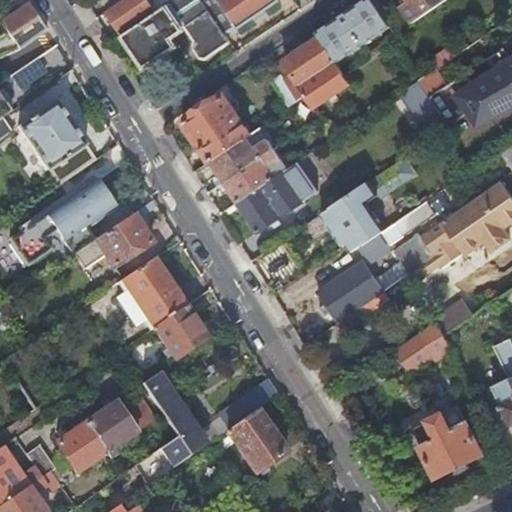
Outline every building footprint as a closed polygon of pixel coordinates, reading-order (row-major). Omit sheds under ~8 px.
[(151,0),(123,0),(107,11),(112,18),(120,31),(154,8),(150,1),(151,0)] [(229,42),(224,33),(201,0),(173,0),(123,35),(122,40),(132,53),(133,52),(144,67),(163,53),(164,54),(175,46),(170,39),(182,29),(181,29),(185,25),(196,42),(195,43),(194,49),(199,57),(205,58),(229,42)] [(276,0),(201,0),(224,33),(234,26),(235,28),(277,0),(276,0)] [(331,21),(316,32),(320,37),(336,60),(337,62),(390,26),(372,0),(363,0),(353,7),(352,6),(345,11),(337,16),(331,20),(331,21)] [(445,0),(408,0),(409,1),(402,6),(413,22),(445,0)] [(34,13),(28,3),(0,22),(6,32),(34,13)] [(333,10),(337,16),(345,11),(341,4),(333,10)] [(107,11),(102,15),(107,21),(112,18),(107,11)] [(34,13),(6,32),(16,48),(45,29),(34,13)] [(320,37),(277,66),(283,75),(288,84),(299,100),(304,96),(312,108),(351,82),(342,70),(337,62),(336,60),(320,37)] [(427,60),(433,69),(435,68),(454,55),(448,46),(427,60)] [(444,119),(449,127),(465,115),(474,129),(511,107),(511,55),(509,57),(502,47),(487,57),(494,68),(472,83),(465,72),(446,85),(441,88),(442,89),(430,97),(444,119)] [(32,77),(60,62),(53,50),(25,64),(32,77)] [(433,69),(418,80),(430,97),(442,89),(441,88),(446,85),(435,68),(433,69)] [(283,75),(272,81),(289,106),(299,100),(288,84),(283,75)] [(430,97),(418,80),(400,91),(433,138),(435,136),(449,127),(444,119),(430,97)] [(182,120),(208,160),(247,135),(250,133),(223,93),(182,120)] [(0,118),(2,118),(10,112),(0,97),(0,118)] [(47,171),(85,145),(55,101),(17,127),(47,171)] [(2,118),(0,118),(0,139),(12,132),(2,118)] [(267,137),(260,126),(250,133),(247,135),(254,146),(267,137)] [(247,135),(208,160),(219,176),(223,182),(274,147),(267,137),(254,146),(247,135)] [(281,158),(274,147),(223,182),(227,188),(236,202),(277,175),(270,165),(281,158)] [(288,168),(281,158),(270,165),(277,175),(288,168)] [(277,175),(236,202),(256,232),(318,191),(298,161),(288,168),(277,175)] [(72,254),(94,239),(87,228),(116,208),(94,175),(73,189),(76,193),(44,214),(8,239),(10,242),(8,243),(9,244),(11,243),(15,250),(13,251),(16,256),(19,255),(23,261),(21,262),(22,263),(24,262),(26,265),(49,249),(42,238),(55,230),(71,254),(72,254)] [(440,220),(462,252),(463,253),(483,239),(491,250),(509,237),(502,226),(503,225),(496,214),(511,203),(511,197),(499,179),(440,220)] [(367,182),(319,214),(343,248),(347,245),(352,253),(383,232),(384,231),(366,204),(377,196),(367,182)] [(42,211),(44,214),(76,193),(73,189),(42,211)] [(440,193),(428,201),(437,215),(449,206),(440,193)] [(428,201),(384,231),(383,232),(393,245),(437,215),(428,201)] [(511,219),(511,203),(496,214),(503,225),(511,219)] [(94,239),(72,254),(83,269),(105,254),(113,266),(151,242),(132,213),(94,239)] [(462,252),(440,220),(419,234),(420,236),(434,255),(419,266),(424,272),(439,262),(442,266),(462,252)] [(403,263),(410,273),(419,266),(434,255),(420,236),(396,253),(403,263)] [(185,305),(154,258),(123,280),(121,281),(152,327),(185,305)] [(363,261),(344,273),(317,291),(325,302),(330,311),(338,323),(383,291),(376,281),(363,261)] [(403,263),(376,281),(383,291),(384,290),(410,273),(403,263)] [(120,280),(116,283),(121,291),(114,296),(135,327),(142,323),(147,330),(152,327),(121,281),(120,280)] [(383,291),(338,323),(334,326),(343,338),(368,320),(365,315),(390,298),(384,290),(383,291)] [(6,300),(0,304),(0,309),(6,319),(14,313),(6,300)] [(324,315),(330,311),(325,302),(318,307),(324,315)] [(459,302),(435,319),(436,321),(443,336),(470,317),(459,302)] [(185,306),(185,305),(152,327),(174,360),(207,339),(185,306)] [(0,312),(0,327),(3,331),(10,326),(0,312)] [(444,357),(452,353),(443,336),(436,321),(395,350),(411,372),(434,357),(444,357)] [(511,342),(510,338),(494,347),(509,377),(492,386),(501,405),(498,406),(501,410),(503,408),(511,423),(511,422),(511,342)] [(19,362),(12,352),(1,360),(8,369),(19,362)] [(206,442),(157,372),(140,383),(175,435),(157,447),(171,467),(206,442)] [(276,394),(269,383),(218,418),(225,429),(255,409),(276,394)] [(24,415),(34,408),(21,389),(10,396),(24,415)] [(83,421),(105,451),(153,418),(136,394),(119,406),(114,399),(83,421)] [(413,430),(420,444),(421,446),(419,446),(435,476),(482,453),(467,422),(465,422),(457,406),(442,414),(441,412),(427,420),(427,421),(412,429),(413,430)] [(255,409),(225,429),(254,472),(284,452),(255,409)] [(74,472),(105,451),(83,421),(53,442),(74,472)] [(411,448),(420,444),(413,430),(404,434),(411,448)] [(1,445),(0,445),(0,503),(40,476),(33,465),(21,474),(1,445)] [(48,470),(54,479),(59,476),(37,445),(25,453),(33,465),(40,476),(48,470)] [(155,478),(142,459),(133,465),(146,484),(155,478)] [(333,484),(323,468),(298,485),(309,501),(312,498),(333,484)] [(49,489),(57,484),(54,479),(48,470),(40,476),(0,503),(0,511),(47,511),(34,493),(46,484),(49,489)] [(319,511),(312,498),(309,501),(293,511),(319,511)] [(140,511),(136,505),(125,511),(124,511),(118,503),(116,505),(121,511),(140,511)]
